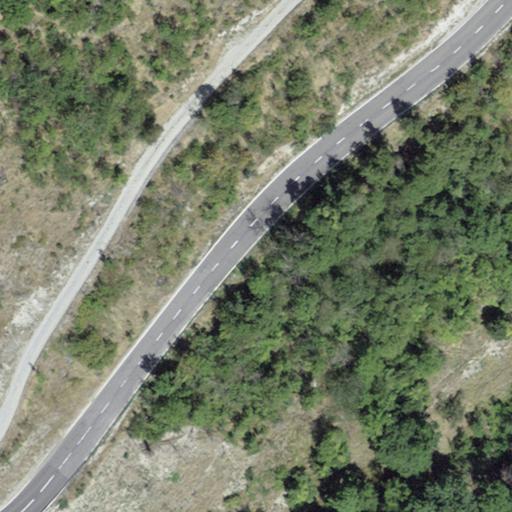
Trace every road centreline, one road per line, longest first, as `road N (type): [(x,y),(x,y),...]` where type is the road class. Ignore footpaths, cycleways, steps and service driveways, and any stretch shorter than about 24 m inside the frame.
road 1 (secondary): [(506,0),(276,198),(23,511)]
road 2 (track): [(0,427),(36,342),(138,177),(290,0)]
